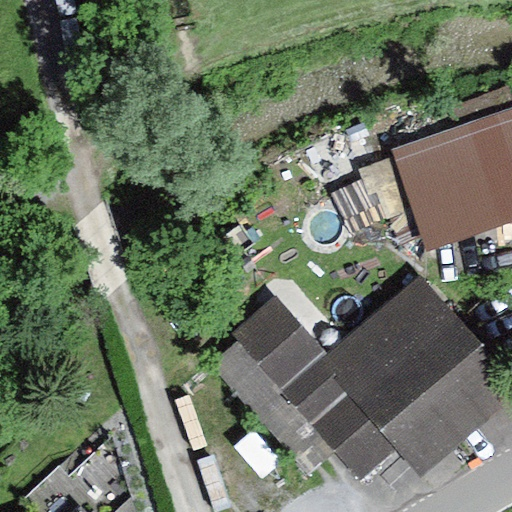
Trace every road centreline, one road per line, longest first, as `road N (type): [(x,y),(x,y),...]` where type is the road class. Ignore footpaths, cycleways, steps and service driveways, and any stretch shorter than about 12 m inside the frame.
road 1 (track): [(86,185),(197,511)]
road 2 (track): [(38,0),(86,185)]
